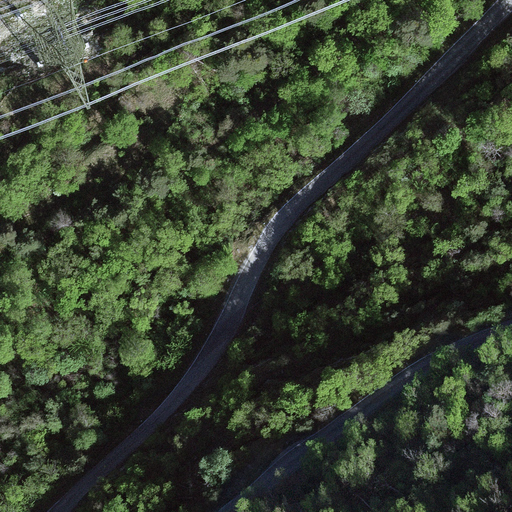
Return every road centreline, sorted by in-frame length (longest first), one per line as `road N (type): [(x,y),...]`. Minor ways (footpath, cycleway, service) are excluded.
road 1 (unclassified): [(511,3),(382,126),(254,280),(202,360),(59,511)]
road 2 (unclassified): [(229,511),(353,411),(511,328)]
